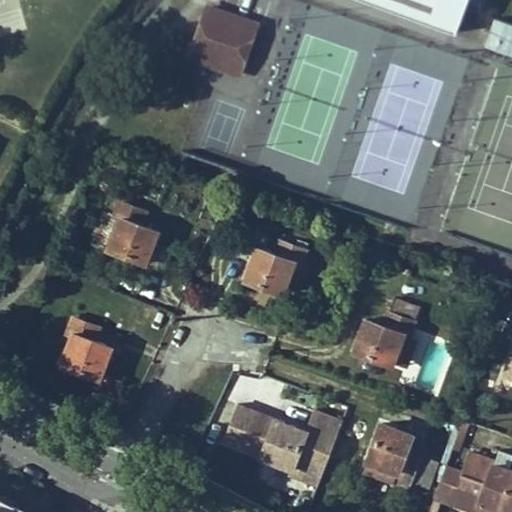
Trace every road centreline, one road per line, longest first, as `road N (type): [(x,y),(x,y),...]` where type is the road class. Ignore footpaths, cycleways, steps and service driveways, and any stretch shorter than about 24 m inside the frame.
road 1 (residential): [(129,473),(189,349),(240,336)]
road 2 (secondary): [(129,473),(0,407)]
